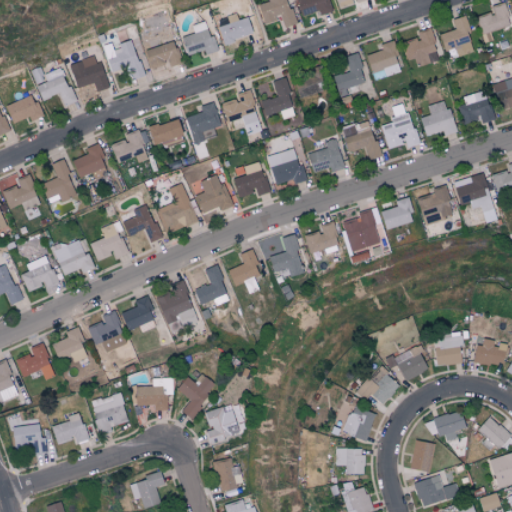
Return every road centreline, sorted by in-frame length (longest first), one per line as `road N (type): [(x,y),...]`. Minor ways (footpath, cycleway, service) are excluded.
road 1 (residential): [(0,342),(234,233),(511,143)]
road 2 (residential): [(0,165),(119,113),(445,0)]
road 3 (residential): [(0,497),(172,446)]
road 4 (residential): [(400,511),(388,448),(399,423),(439,392)]
